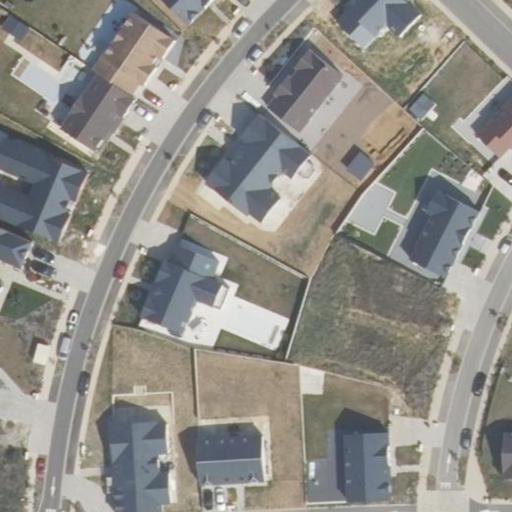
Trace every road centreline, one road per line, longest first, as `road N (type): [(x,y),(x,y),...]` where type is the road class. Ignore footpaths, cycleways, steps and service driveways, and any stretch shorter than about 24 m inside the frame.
road 1 (residential): [(289,0),(213,83),(151,171),(106,270),(76,369),(52,511)]
road 2 (residential): [(443,511),(459,400),(511,259)]
